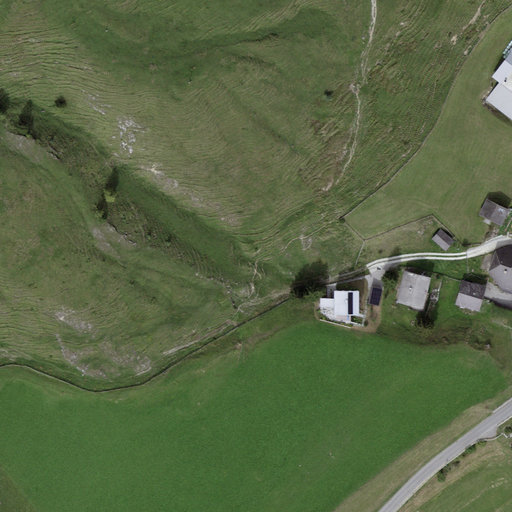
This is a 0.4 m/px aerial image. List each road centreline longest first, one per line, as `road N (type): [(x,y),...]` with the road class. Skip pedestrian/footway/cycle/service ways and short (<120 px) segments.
road 1 (track): [(313,286),(378,262),(459,256),(511,241)]
road 2 (tertiary): [(511,407),(386,511)]
